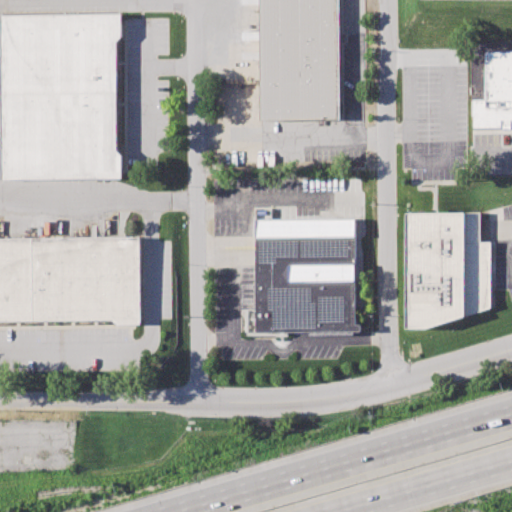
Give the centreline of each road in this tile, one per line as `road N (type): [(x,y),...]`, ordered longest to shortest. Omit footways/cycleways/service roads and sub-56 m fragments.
road 1 (residential): [(0,401),(333,397),(511,346)]
road 2 (residential): [(196,0),(200,403)]
road 3 (residential): [(386,0),(388,383)]
road 4 (motorway): [(511,420),(201,511)]
road 5 (motorway): [(311,511),(511,453)]
